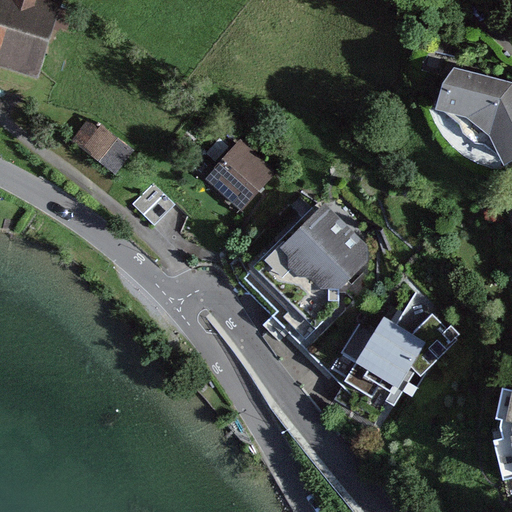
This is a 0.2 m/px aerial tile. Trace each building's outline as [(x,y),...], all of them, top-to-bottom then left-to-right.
[(61,0),(0,0),(0,64),(39,76),(61,0)] [(511,161),(511,85),(456,73),(437,113),(470,122),(488,137),(502,169),(511,161)] [(135,150),(100,126),(83,150),(119,174),(135,150)] [(277,174),(240,141),(204,182),(241,214),(277,174)] [(134,208),(156,229),(177,208),(155,187),(134,208)] [(369,244),(325,205),(275,262),(319,301),(338,296),(369,261),(369,244)] [(413,339),(382,324),(356,374),(400,397),(412,373),(421,379),(460,338),(434,315),(413,339)] [(511,402),(504,401),(496,441),(505,486),(511,483),(511,402)]
